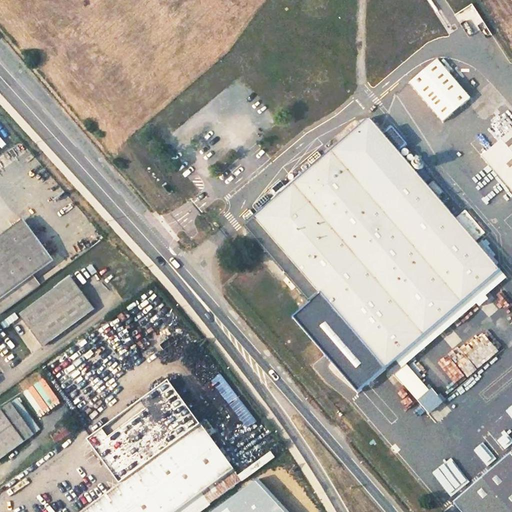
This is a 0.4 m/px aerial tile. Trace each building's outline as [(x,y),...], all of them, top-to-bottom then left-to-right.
[(439,121),(466,97),(454,84),(433,60),(405,84),(421,101),(439,121)] [(393,95),(405,109),(428,135),(437,127),(416,103),(402,88),(393,95)] [(367,118),(320,158),(238,230),(294,297),(310,284),(384,368),(498,270),(483,252),(477,257),(438,201),(375,128),(367,118)] [(285,157),(314,132),(308,125),(301,131),(291,119),(272,136),(284,150),(282,153),(285,157)] [(411,145),(399,130),(393,135),(406,150),(411,145)] [(511,130),(482,157),(511,190),(511,130)] [(471,163),(480,155),(473,145),(463,153),(471,163)] [(0,300),(53,263),(23,222),(0,239),(0,300)] [(40,347),(92,309),(70,279),(17,316),(40,347)] [(474,390),(508,363),(498,351),(502,348),(490,332),(452,363),(474,390)] [(401,381),(391,387),(405,410),(414,404),(401,381)] [(177,511),(231,472),(165,384),(84,443),(117,488),(83,511),(177,511)] [(459,391),(450,396),(456,406),(465,401),(459,391)] [(438,421),(451,411),(446,405),(433,415),(438,421)] [(3,409),(0,410),(0,454),(24,438),(3,409)] [(511,511),(511,456),(457,506),(461,511),(511,511)] [(261,511),(254,500),(232,511),(261,511)]
